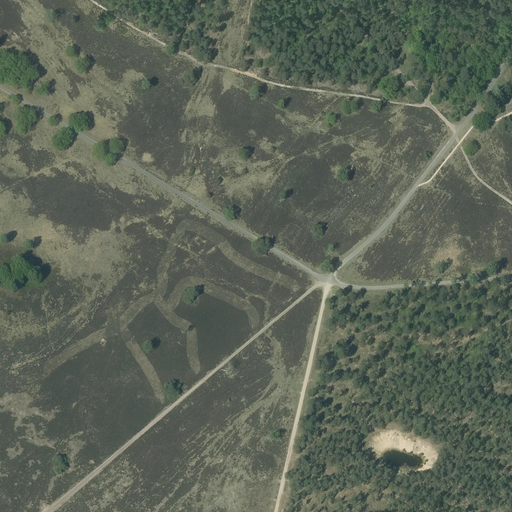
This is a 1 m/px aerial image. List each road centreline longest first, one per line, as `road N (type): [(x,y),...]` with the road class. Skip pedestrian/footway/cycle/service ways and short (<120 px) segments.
road 1 (track): [(325,279),(0,87)]
road 2 (track): [(325,279),(48,511)]
road 3 (track): [(427,103),(303,89),(198,62),(90,0)]
road 4 (unknown): [(290,444),(385,380),(511,319)]
road 5 (track): [(511,277),(367,288),(325,279)]
road 6 (track): [(290,444),(325,279)]
road 7 (track): [(329,0),(427,103)]
road 8 (track): [(325,279),(417,183)]
